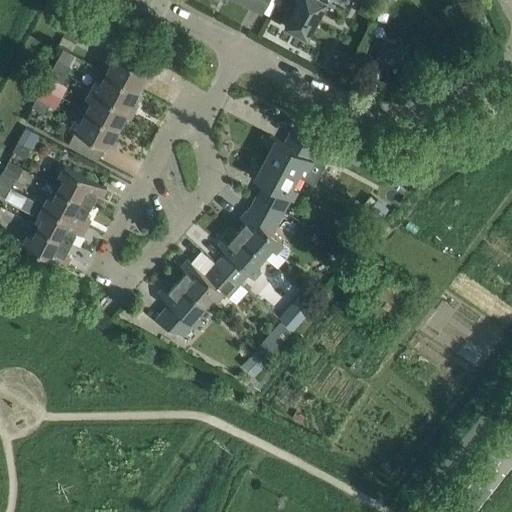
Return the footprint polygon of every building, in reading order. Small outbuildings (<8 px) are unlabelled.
[(270,14),(277,0),(240,0),(261,11),(262,10),(270,14)] [(296,0),(294,6),(284,24),(307,36),(326,0),(296,0)] [(364,0),(360,7),(361,11),(369,15),(377,0),(364,0)] [(63,34),(76,41),(80,31),(67,25),(63,34)] [(149,79),(154,71),(112,49),(107,58),(112,61),(107,71),(139,87),(144,76),(149,79)] [(65,73),(69,65),(56,58),(51,66),(65,73)] [(65,73),(51,66),(47,73),(61,81),(65,73)] [(139,87),(107,71),(101,83),(95,79),(91,87),(133,109),(138,101),(133,99),(139,87)] [(129,117),(133,109),(91,87),(86,96),(91,99),(86,109),(118,126),(124,115),(129,117)] [(36,97),(31,106),(44,113),(48,104),(36,97)] [(118,126),(86,109),(80,120),(74,117),(70,125),(113,148),(117,140),(112,137),(118,126)] [(301,114),(294,126),(308,133),(315,121),(301,114)] [(265,157),(297,174),(315,182),(334,144),(318,136),(316,140),(292,127),(285,142),(271,135),(266,143),(271,146),(265,157)] [(25,156),(30,147),(18,140),(13,149),(25,156)] [(297,174),(265,157),(260,168),(254,165),(250,174),(264,181),(257,195),(282,209),(290,195),(291,196),(296,187),(291,185),(297,174)] [(102,195),(106,187),(64,164),(59,173),(65,176),(59,186),(91,203),(97,193),(102,195)] [(1,170),(0,171),(0,179),(9,185),(10,185),(14,176),(1,170)] [(0,190),(5,193),(10,185),(0,179),(0,190)] [(91,203),(59,186),(53,199),(47,196),(44,203),(86,225),(90,217),(85,215),(91,203)] [(270,231),(282,209),(257,195),(248,210),(247,209),(240,216),(245,220),(236,230),(275,265),(276,264),(277,265),(288,254),(289,250),(289,245),(284,240),(283,242),(270,231)] [(81,233),(86,225),(44,203),(38,213),(44,215),(39,225),(71,242),(76,231),(81,233)] [(71,242),(39,225),(33,236),(28,234),(23,243),(47,255),(82,273),(83,272),(66,263),(70,256),(65,253),(71,242)] [(275,265),(236,230),(228,239),(224,235),(217,242),(226,250),(215,263),(239,284),(240,282),(244,285),(253,275),(253,276),(261,267),(268,273),(275,265)] [(205,274),(188,258),(181,265),(186,269),(177,279),(203,302),(211,293),(217,299),(223,293),(227,297),(239,284),(215,263),(205,274)] [(203,302),(177,279),(169,288),(165,284),(158,291),(170,301),(155,318),(124,301),(123,302),(169,326),(181,333),(190,322),(191,323),(199,315),(195,311),(203,302)] [(289,302),(277,315),(292,328),(304,314),(289,302)] [(305,401),(315,387),(303,378),(293,392),(305,401)]
